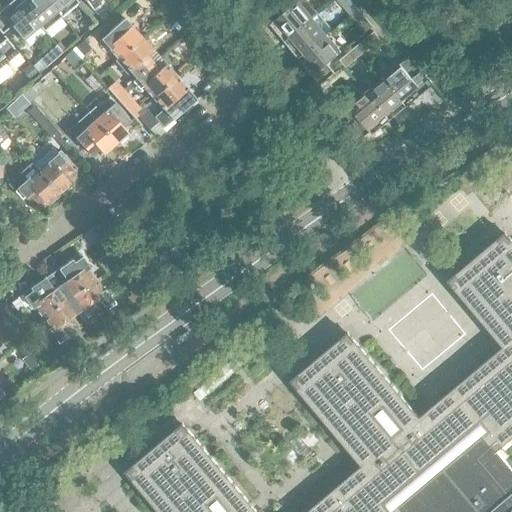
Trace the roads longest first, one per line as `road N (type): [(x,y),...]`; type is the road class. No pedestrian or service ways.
road 1 (tertiary): [(0,456),(91,381),(352,197)]
road 2 (residential): [(0,246),(25,258),(150,164),(199,146),(222,128),(260,71)]
road 3 (tertiary): [(352,197),(511,92)]
road 4 (residential): [(352,197),(260,71)]
